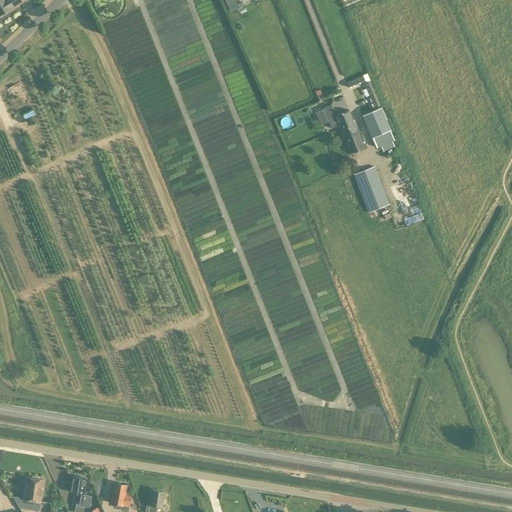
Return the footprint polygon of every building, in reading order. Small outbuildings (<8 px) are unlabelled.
[(21,1),(20,0),(0,0),(0,15),(10,9),(9,9),(21,1)] [(235,0),(225,0),(230,11),(238,8),(235,0)] [(364,80),(362,75),(346,82),(348,87),(364,80)] [(368,81),(364,83),(375,108),(379,106),(368,81)] [(364,148),(361,140),(363,139),(360,132),(358,133),(348,110),(335,116),(330,105),(322,108),(331,128),(338,125),(350,153),(364,148)] [(371,138),(372,137),(377,147),(394,140),(389,130),(390,129),(381,108),(363,116),(362,117),(371,138)] [(337,159),(336,156),(330,158),(331,159),(326,160),(327,165),(333,163),(332,161),(337,159)] [(368,213),(375,210),(389,204),(374,166),(353,174),(368,213)] [(372,219),(375,227),(387,222),(384,215),(372,219)] [(23,498),(14,496),(20,508),(38,511),(39,501),(43,480),(38,479),(38,477),(31,476),(30,477),(27,477),(26,479),(24,480),(23,486),(25,488),(23,498)] [(78,493),(76,502),(74,511),(78,511),(82,511),(84,507),(89,508),(91,496),(84,494),(85,485),(84,485),(85,478),(72,476),(70,491),(78,493)] [(130,496),(125,495),(127,485),(114,483),(110,503),(129,506),(130,496)] [(155,511),(157,506),(162,507),(164,492),(151,490),(149,506),(146,505),(145,511),(155,511)]
